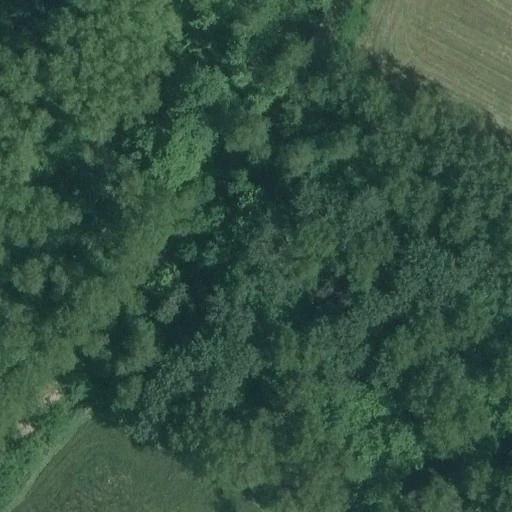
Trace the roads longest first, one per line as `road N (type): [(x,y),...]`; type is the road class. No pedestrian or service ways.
road 1 (track): [(338,0),(298,97),(164,266)]
road 2 (track): [(164,266),(0,460)]
